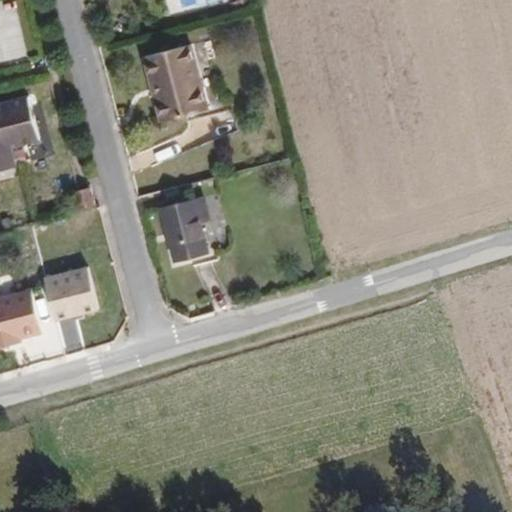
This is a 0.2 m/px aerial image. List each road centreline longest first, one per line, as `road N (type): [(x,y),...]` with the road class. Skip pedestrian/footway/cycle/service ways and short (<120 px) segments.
road 1 (tertiary): [(155,349),(511,243)]
road 2 (residential): [(66,0),(155,349)]
road 3 (tertiary): [(0,392),(155,349)]
